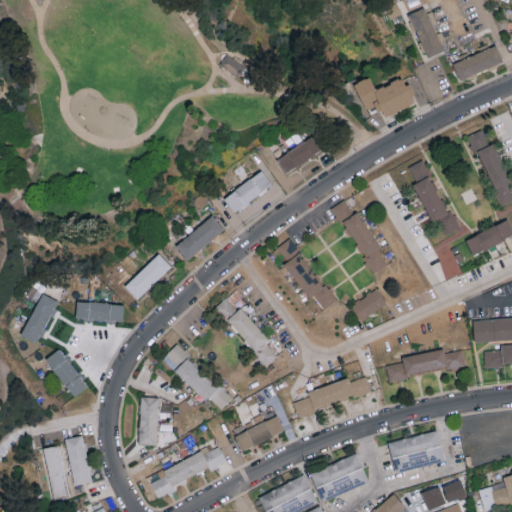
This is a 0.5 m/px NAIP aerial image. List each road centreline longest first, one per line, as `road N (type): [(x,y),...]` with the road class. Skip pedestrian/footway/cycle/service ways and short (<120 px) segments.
road 1 (residential): [(134,511),(117,479),(105,419),(127,357),(150,331),(271,226),(335,183),(511,91)]
road 2 (residential): [(190,511),(373,427),(511,401)]
